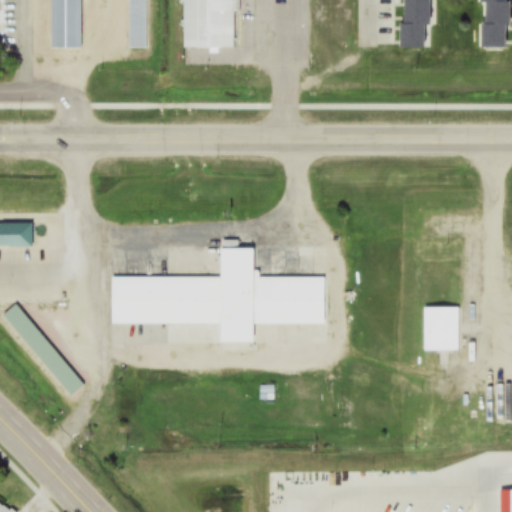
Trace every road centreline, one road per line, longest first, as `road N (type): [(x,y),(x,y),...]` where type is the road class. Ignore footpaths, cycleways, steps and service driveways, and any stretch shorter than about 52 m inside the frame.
road 1 (primary): [(0,149),(74,140),(511,141)]
road 2 (primary): [(86,511),(0,422)]
